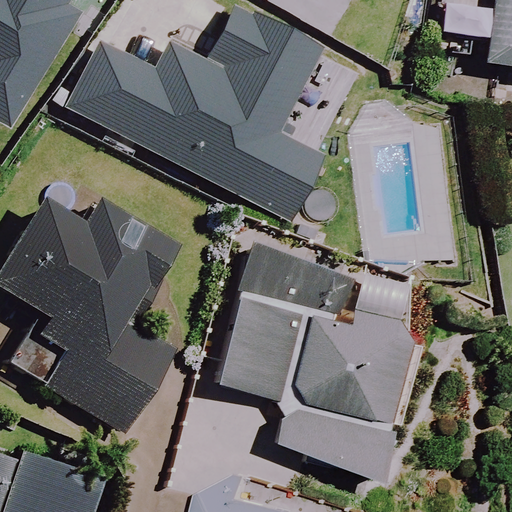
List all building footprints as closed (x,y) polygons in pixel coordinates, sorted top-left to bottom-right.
[(0,0),(0,129),(5,133),(76,17),(60,7),(64,0),(0,0)] [(511,0),(486,0),(477,70),(511,74),(511,0)] [(98,46),(65,107),(287,224),(320,162),(274,138),(319,53),(232,8),(202,65),(166,45),(151,74),(98,46)] [(6,372),(39,392),(116,438),(165,357),(119,329),(164,254),(90,209),(75,233),(35,209),(0,267),(0,300),(36,322),(6,372)] [(402,341),(385,319),(344,307),(343,327),(324,319),(340,277),(243,243),(228,297),(206,380),(272,400),(275,416),(267,443),(367,480),(380,428),(402,341)] [(0,511),(81,511),(93,479),(8,451),(4,461),(0,459),(0,511)] [(297,511),(298,510),(242,498),(247,475),(236,473),(202,489),(196,511),(297,511)]
